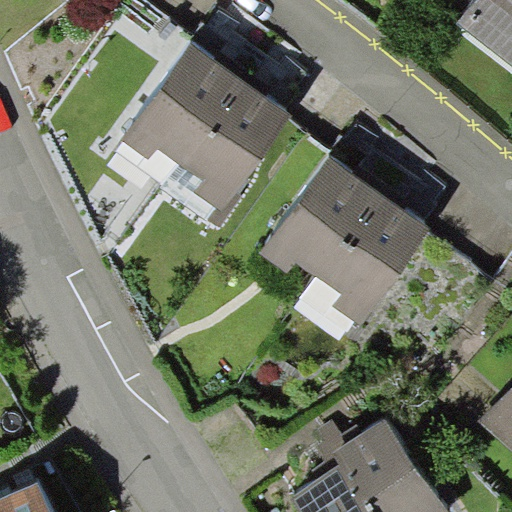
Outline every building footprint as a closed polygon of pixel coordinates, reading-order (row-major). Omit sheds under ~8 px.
[(511,0),(474,0),(457,22),(511,65),(511,0)] [(158,146),(181,163),(243,79),(191,41),(118,139),(148,160),(158,146)] [(291,115),(243,79),(181,163),(203,178),(194,190),(216,206),(206,220),(218,229),(241,198),(234,192),(291,115)] [(295,260),(317,276),(379,190),(328,154),(258,251),(287,271),(295,260)] [(430,227),(379,190),(317,276),(340,293),(332,305),(360,324),(430,227)] [(511,385),(481,420),(511,448),(511,385)] [(340,463),(374,511),(449,511),(384,418),(333,453),(340,463)] [(374,511),(340,463),(291,498),(300,511),(374,511)] [(51,511),(36,481),(0,496),(0,511),(51,511)]
